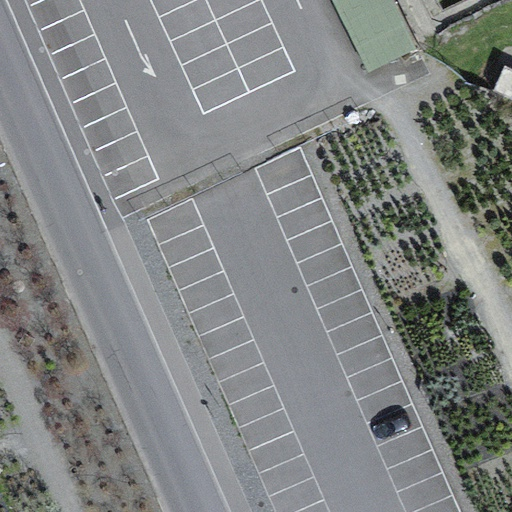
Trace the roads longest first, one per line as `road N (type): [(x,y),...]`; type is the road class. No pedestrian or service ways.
road 1 (unclassified): [(0,57),(199,511)]
road 2 (unknown): [(300,0),(314,53),(298,75),(217,115),(172,126),(154,110),(107,0)]
